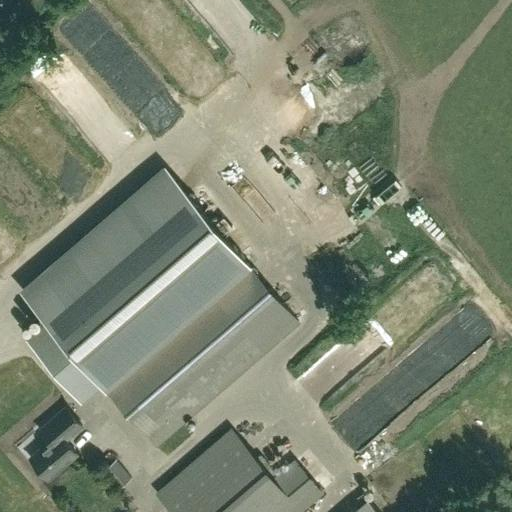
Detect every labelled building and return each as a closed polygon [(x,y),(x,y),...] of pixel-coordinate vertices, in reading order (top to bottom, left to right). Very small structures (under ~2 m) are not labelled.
[(133,75),(121,87),(132,97),(137,92),(147,102),(159,90),(130,61),(124,66),(133,75)] [(200,106),(235,78),(227,68),(191,96),(200,106)] [(86,73),(60,94),(106,151),(126,136),(109,115),(116,109),(86,73)] [(92,164),(70,187),(79,195),(101,172),(92,164)] [(91,386),(103,383),(156,444),(298,321),(241,254),(169,170),(27,290),(50,317),(30,334),(67,379),(79,384),(91,386)] [(276,395),(289,415),(324,393),(312,373),(276,395)] [(425,405),(437,424),(453,414),(442,395),(425,405)] [(66,439),(83,424),(67,406),(40,429),(50,441),(31,457),(48,477),(77,452),(66,439)] [(297,511),(322,491),(294,459),(273,477),(232,430),(159,492),(175,511),(297,511)] [(119,488),(132,477),(116,459),(103,469),(119,488)] [(378,511),(367,499),(352,511),(378,511)]
